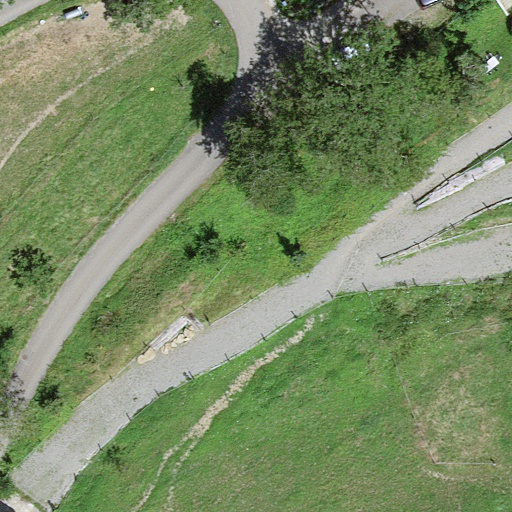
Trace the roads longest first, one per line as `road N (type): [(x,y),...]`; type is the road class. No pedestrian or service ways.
road 1 (track): [(12,511),(89,430),(157,375),(511,177)]
road 2 (residential): [(0,434),(68,301),(249,93),(255,37),(241,0)]
